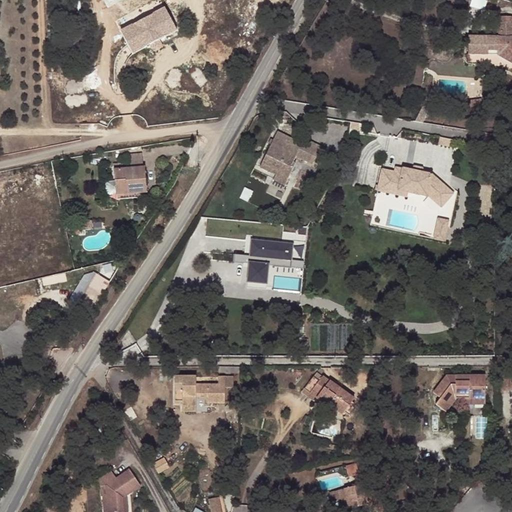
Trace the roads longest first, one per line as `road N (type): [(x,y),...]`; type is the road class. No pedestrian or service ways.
road 1 (residential): [(79,365),(511,361)]
road 2 (tertiary): [(227,131),(79,365)]
road 3 (residential): [(227,131),(165,133),(0,168)]
road 4 (tertiary): [(79,365),(4,511)]
road 5 (tertiary): [(304,0),(227,131)]
